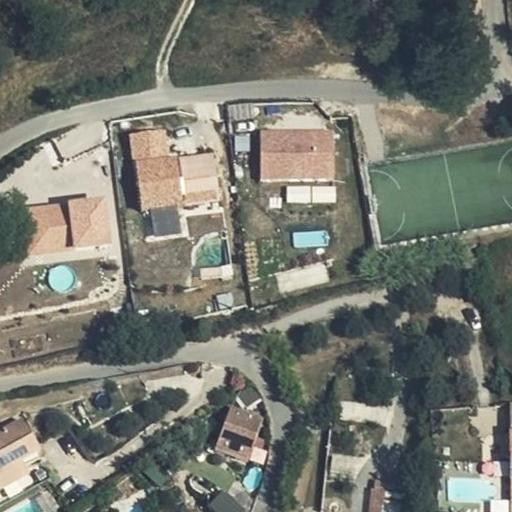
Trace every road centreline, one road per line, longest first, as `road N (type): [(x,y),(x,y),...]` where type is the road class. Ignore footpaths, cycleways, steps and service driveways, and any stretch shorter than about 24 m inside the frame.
road 1 (residential): [(494,0),(496,55),(465,82),(137,98),(35,125),(0,146)]
road 2 (residential): [(0,387),(212,351),(248,356),(275,392),(282,442),(266,511)]
